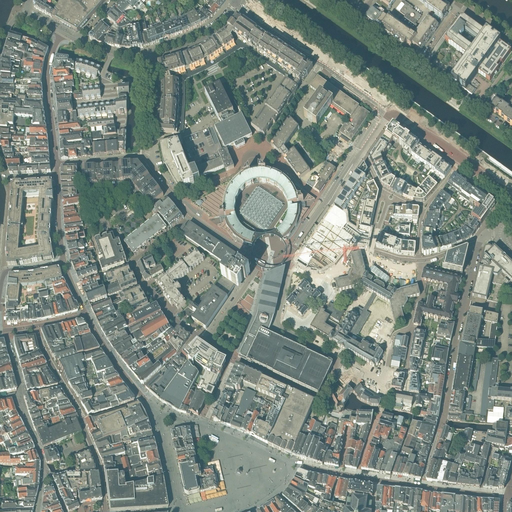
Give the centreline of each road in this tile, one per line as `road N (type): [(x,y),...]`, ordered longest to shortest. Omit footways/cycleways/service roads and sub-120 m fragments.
road 1 (residential): [(511,132),(355,20)]
road 2 (residential): [(440,427),(479,242)]
road 3 (residential): [(56,176),(64,261),(4,271),(0,295)]
road 4 (residential): [(391,111),(511,192)]
road 5 (residential): [(43,462),(0,330)]
road 6 (residential): [(56,163),(47,83),(60,32)]
road 7 (residential): [(286,257),(359,150)]
road 8 (residential): [(333,359),(276,325),(290,264)]
road 9 (residential): [(320,399),(206,340)]
